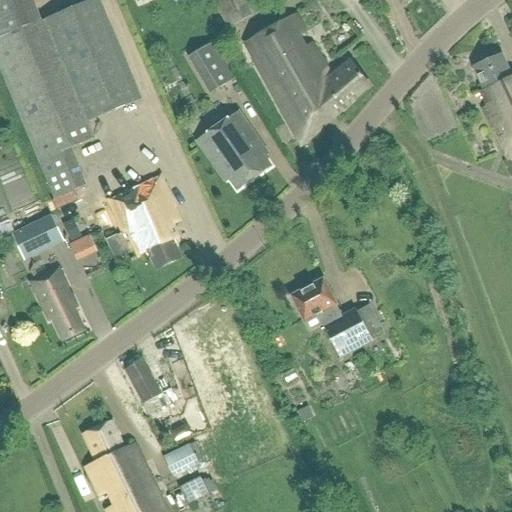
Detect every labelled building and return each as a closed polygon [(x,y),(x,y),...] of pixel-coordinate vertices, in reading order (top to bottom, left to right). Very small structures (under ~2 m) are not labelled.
[(0,0),(0,70),(53,200),(87,186),(73,150),(95,139),(88,124),(142,100),(99,0),(95,0),(42,22),(33,0),(0,0)] [(213,0),(228,28),(252,16),(244,0),(213,0)] [(247,45),(302,147),(369,88),(351,63),(331,78),(295,17),(247,45)] [(189,60),(204,85),(211,81),(217,92),(233,82),(212,47),(189,60)] [(472,68),(490,107),(482,110),(506,163),(511,160),(511,76),(502,55),(472,68)] [(264,157),(268,155),(241,115),(198,145),(225,184),(230,181),(237,193),(272,169),(264,157)] [(173,224),(181,220),(162,176),(111,199),(125,231),(131,229),(141,254),(148,252),(156,270),(183,259),(175,239),(179,238),(173,224)] [(13,236),(24,260),(62,242),(50,218),(13,236)] [(54,263),(24,280),(27,286),(57,269),(54,263)] [(58,321),(68,342),(85,334),(69,301),(74,299),(60,270),(31,284),(50,324),(58,321)] [(292,298),(306,326),(320,319),(340,359),(372,342),(355,310),(342,316),(326,281),(292,298)] [(128,369),(149,411),(157,407),(158,410),(167,405),(162,396),(165,395),(147,360),(128,369)] [(293,417),(297,428),(315,421),(310,410),(293,417)] [(111,422),(84,435),(97,463),(86,468),(100,497),(108,493),(114,506),(106,510),(106,511),(166,511),(135,445),(124,450),(111,422)] [(166,458),(174,474),(204,458),(197,442),(166,458)] [(199,482),(172,497),(179,511),(186,511),(209,500),(199,482)]
